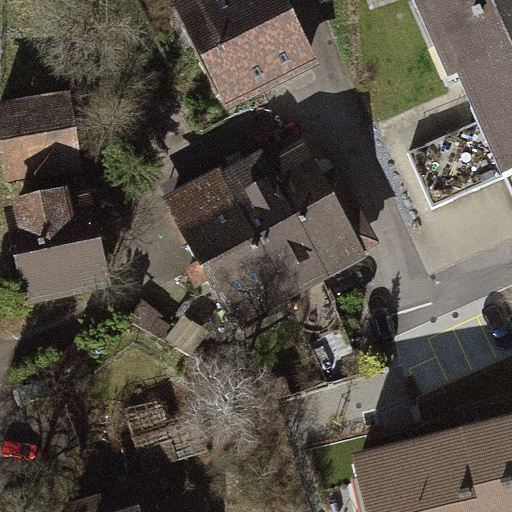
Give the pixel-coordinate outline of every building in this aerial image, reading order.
[(160,0),(219,112),(309,65),(275,0),(160,0)] [(511,0),(448,0),(413,16),(493,188),(511,179),(511,0)] [(67,97),(0,107),(0,108),(11,181),(78,170),(67,97)] [(287,143),(245,166),(312,287),(354,263),(287,143)] [(245,166),(203,190),(270,310),(312,287),(245,166)] [(203,190),(161,213),(228,333),(270,310),(203,190)] [(0,212),(0,258),(10,307),(111,286),(92,193),(0,212)] [(350,511),(511,511),(511,401),(334,440),(350,511)] [(156,511),(153,497),(92,511),(156,511)]
